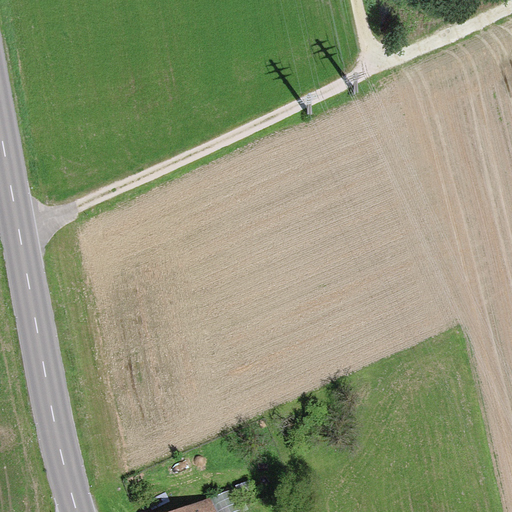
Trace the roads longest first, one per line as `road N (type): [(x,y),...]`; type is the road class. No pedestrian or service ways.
road 1 (track): [(19,227),(511,4)]
road 2 (tertiary): [(79,511),(0,111)]
